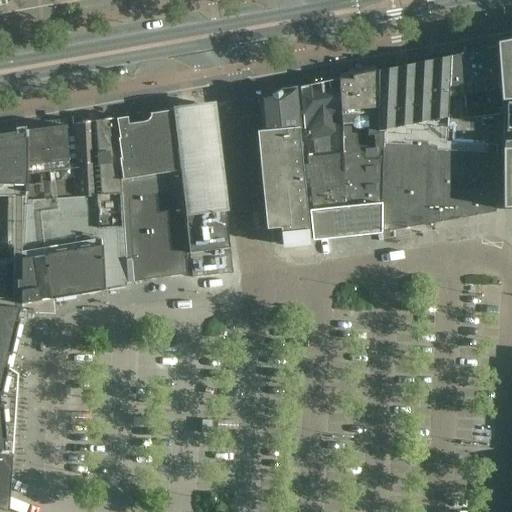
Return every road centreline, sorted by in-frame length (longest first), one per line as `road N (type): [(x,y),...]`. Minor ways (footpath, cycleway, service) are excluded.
road 1 (residential): [(69,511),(54,500),(64,332),(78,323),(255,299)]
road 2 (residential): [(511,269),(504,256),(480,251),(319,279),(255,299)]
road 3 (residential): [(255,299),(219,45)]
road 4 (secondary): [(0,85),(219,45)]
road 5 (secondary): [(216,26),(0,63)]
road 6 (residential): [(255,299),(246,511)]
road 7 (secondary): [(298,28),(459,0)]
road 8 (residential): [(503,511),(511,365)]
